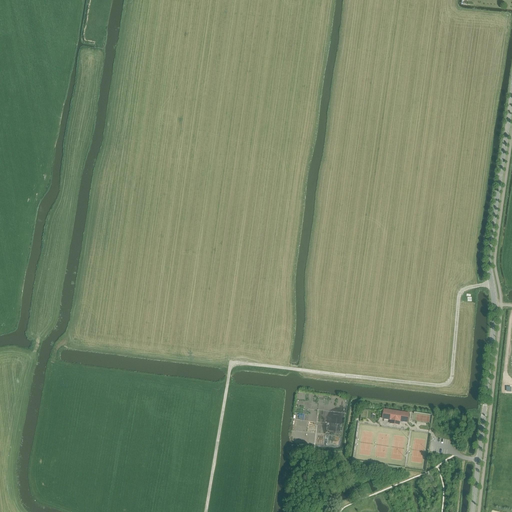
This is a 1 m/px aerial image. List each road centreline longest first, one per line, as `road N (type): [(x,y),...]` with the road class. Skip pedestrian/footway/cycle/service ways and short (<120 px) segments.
road 1 (track): [(205,511),(230,363),(444,385),(460,291),(492,283)]
road 2 (tertiary): [(473,511),(494,311),(489,250),(511,93)]
